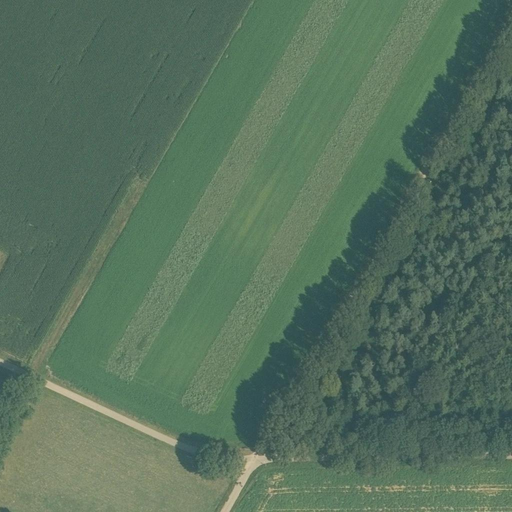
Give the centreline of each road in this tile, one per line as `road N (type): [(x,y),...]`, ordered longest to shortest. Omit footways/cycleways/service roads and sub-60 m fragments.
road 1 (track): [(253,460),(511,18)]
road 2 (unclassified): [(253,460),(194,451),(0,362)]
road 3 (unclassified): [(511,454),(253,460)]
